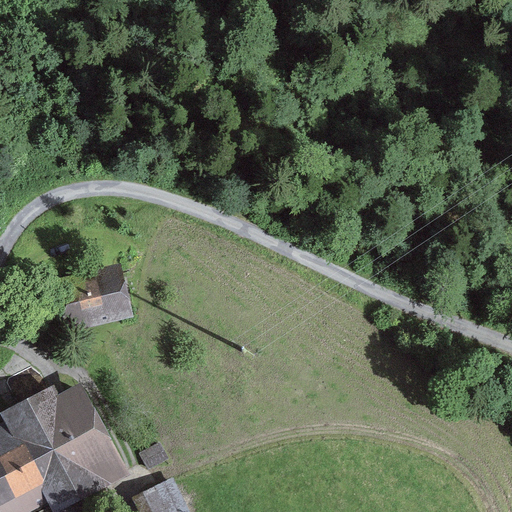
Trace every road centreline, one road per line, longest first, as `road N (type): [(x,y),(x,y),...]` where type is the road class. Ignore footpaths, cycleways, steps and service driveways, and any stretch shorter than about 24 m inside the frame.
road 1 (unclassified): [(0,256),(15,227),(48,200),(93,188),(136,190),(511,345)]
road 2 (track): [(137,479),(282,436),(372,432),(452,459),(493,511)]
